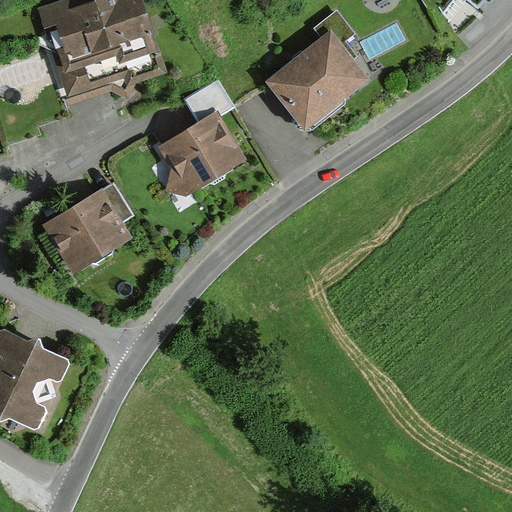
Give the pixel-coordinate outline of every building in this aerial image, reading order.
[(144,0),(63,0),(41,7),(71,100),(166,69),(144,0)] [(355,34),(337,11),(313,29),(319,37),(270,78),(310,126),(372,74),(345,42),(355,34)] [(219,112),(162,148),(173,165),(168,190),(189,190),(246,154),(219,112)] [(132,238),(104,188),(45,221),(73,271),(132,238)] [(72,360),(5,326),(0,336),(0,407),(39,427),(72,360)]
